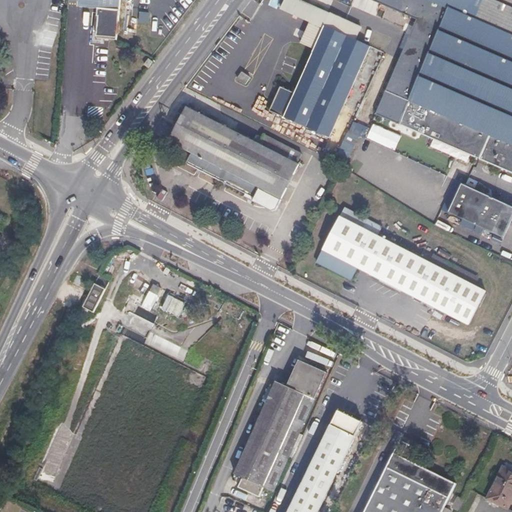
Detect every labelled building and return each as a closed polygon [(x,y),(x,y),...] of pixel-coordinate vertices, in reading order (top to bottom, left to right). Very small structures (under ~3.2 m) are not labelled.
[(118,0),(78,0),(78,5),(99,8),(97,29),(108,29),(107,34),(116,35),(118,0)] [(322,26),(369,47),(376,31),(305,0),(285,0),(281,10),(307,22),(298,43),(311,49),(322,26)] [(511,0),(371,0),(417,19),(376,114),(511,173),(511,0)] [(152,14),(142,13),(141,24),(151,25),(152,14)] [(329,138),(369,47),(322,26),(311,49),(292,93),(278,87),(268,111),(329,138)] [(108,29),(97,29),(96,40),(115,41),(116,35),(107,34),(108,29)] [(241,71),(229,88),(238,94),(250,77),(241,71)] [(294,179),(300,167),(299,166),(303,154),(264,134),(260,142),(187,105),(168,141),(191,152),(187,163),(240,193),(247,197),(246,199),(254,203),(274,213),(279,212),(285,198),(294,179)] [(372,122),(366,136),(394,148),(400,134),(372,122)] [(343,146),(353,148),(356,133),(346,131),(343,146)] [(511,225),(511,207),(465,186),(451,215),(505,239),(511,225)] [(421,257),(408,250),(386,239),(379,236),(382,227),(346,209),(338,224),(329,243),(318,264),(346,279),(352,282),(358,269),(363,271),(404,293),(441,312),(458,321),(468,326),(478,307),(486,292),(475,287),(455,277),(429,263),(421,257)] [(457,267),(433,255),(429,263),(455,277),(475,287),(479,278),(457,267)] [(95,283),(83,307),(93,312),(106,289),(95,283)] [(298,437),(309,412),(317,398),(320,391),(322,386),(327,375),(299,363),(293,376),(287,389),(276,384),(264,412),(246,450),(235,476),(242,479),(237,488),(247,493),(258,497),(263,488),(272,492),(274,488),(285,464),(298,437)] [(323,511),(366,424),(341,411),(292,511),(323,511)] [(421,449),(403,442),(368,511),(445,511),(451,501),(459,483),(416,461),(421,449)] [(511,473),(501,468),(493,484),(485,500),(493,504),(505,510),(509,503),(511,496),(511,473)]
